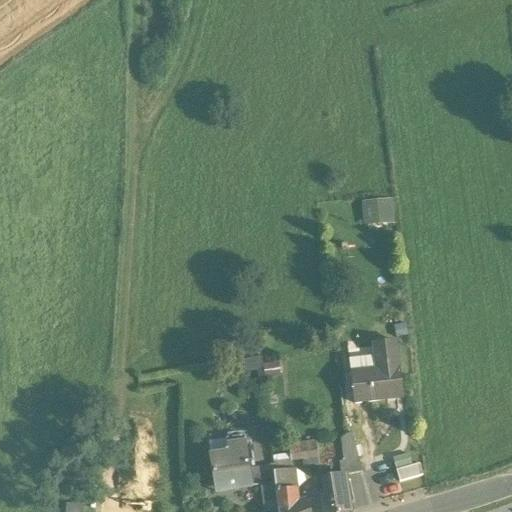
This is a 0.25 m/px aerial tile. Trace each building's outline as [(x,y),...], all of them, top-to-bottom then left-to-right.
[(388,202),(364,204),(366,220),(390,218),(388,202)] [(254,335),(243,337),(244,352),(256,350),(254,335)] [(395,343),(372,346),(374,358),(375,371),(350,374),(354,405),(402,400),(398,370),(395,343)] [(374,358),(348,361),(350,374),(375,371),(374,358)] [(294,382),(277,384),(278,398),(295,397),(294,382)] [(362,474),(351,434),(345,437),(345,436),(340,441),(343,463),(348,476),(362,474)] [(244,438),(225,441),(227,454),(209,457),(214,494),(251,488),(244,438)] [(315,443),(288,447),(290,461),(290,462),(291,462),(318,458),(315,443)] [(290,461),(274,463),(275,474),(293,472),(291,462),(290,462),(290,461)] [(348,476),(343,463),(338,464),(339,474),(340,476),(342,476),(342,477),(348,476)] [(296,506),(293,472),(275,474),(273,474),(274,484),(277,511),(308,511),(306,502),(296,506)] [(340,476),(319,479),(323,509),(324,509),(324,511),(348,511),(347,505),(353,504),(349,484),(344,485),(342,477),(342,476),(340,476)] [(277,511),(274,484),(260,486),(262,511),(277,511)]
